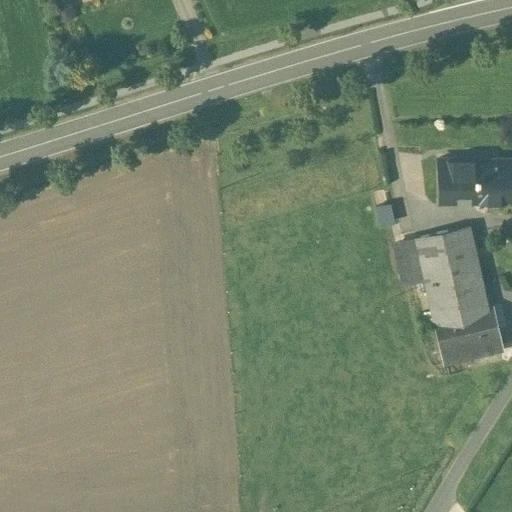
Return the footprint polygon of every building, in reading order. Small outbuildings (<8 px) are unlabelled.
[(486,157),(438,157),(439,200),(453,199),(452,185),(472,185),(472,199),(511,198),(511,158),(486,159),(486,157)] [(467,225),(415,236),(415,238),(424,276),(429,299),(479,289),(481,288),(467,225)] [(415,238),(395,243),(403,281),(424,276),(415,238)] [(479,289),(429,299),(433,320),(433,319),(485,306),(485,305),(483,306),(479,289)] [(433,319),(433,320),(442,360),(501,346),(492,305),(485,306),(433,319)]
